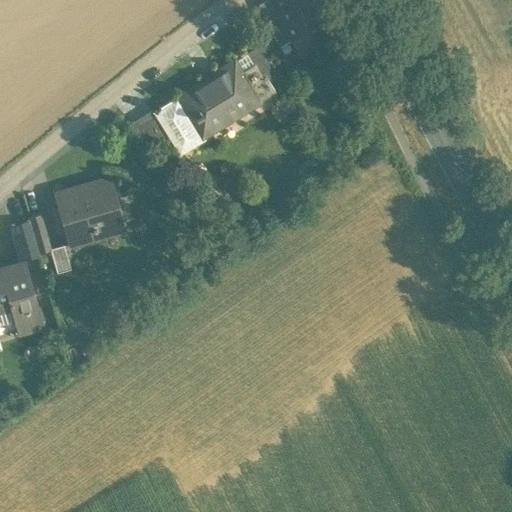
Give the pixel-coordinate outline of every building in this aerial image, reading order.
[(314,0),(262,0),(257,3),(267,21),(279,16),(290,38),(304,31),(323,20),(325,20),(314,0)] [(279,16),(267,21),(279,44),(290,38),(279,16)] [(323,20),(304,31),(311,42),(330,32),(323,20)] [(260,44),(246,52),(246,53),(261,78),(265,75),(269,80),(279,74),(260,44)] [(233,60),(178,94),(193,118),(202,133),(211,127),(212,127),(274,89),(269,80),(265,75),(261,78),(246,53),(233,61),(233,60)] [(178,94),(153,110),(168,135),(179,153),(205,137),(202,133),(193,118),(178,94)] [(153,110),(152,109),(130,123),(149,146),(168,135),(153,110)] [(110,176),(58,191),(73,241),(96,234),(94,228),(96,228),(95,224),(120,217),(123,227),(125,226),(110,176)] [(28,215),(38,250),(50,247),(41,212),(28,215)] [(50,247),(56,271),(70,267),(63,243),(50,247)] [(0,268),(1,273),(0,273),(0,305),(10,303),(18,331),(42,324),(36,304),(23,261),(0,267),(0,268)]
